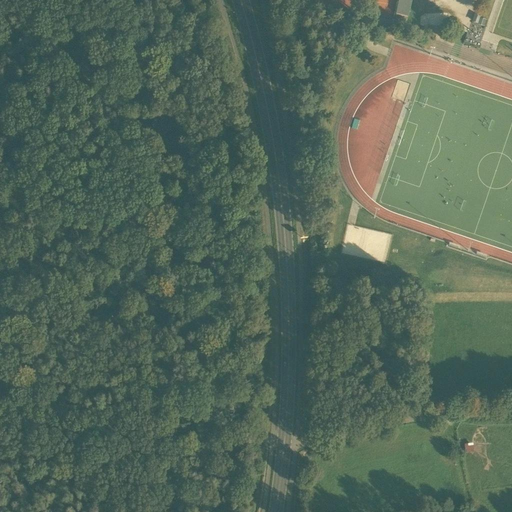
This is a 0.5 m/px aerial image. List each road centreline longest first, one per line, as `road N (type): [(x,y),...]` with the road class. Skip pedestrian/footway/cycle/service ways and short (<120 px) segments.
road 1 (track): [(511,417),(398,419),(310,445),(266,440),(165,464),(0,455)]
road 2 (primary): [(277,511),(289,363),(284,225),(241,0)]
